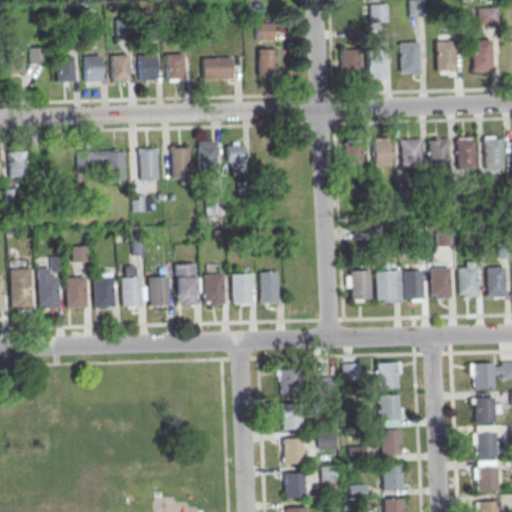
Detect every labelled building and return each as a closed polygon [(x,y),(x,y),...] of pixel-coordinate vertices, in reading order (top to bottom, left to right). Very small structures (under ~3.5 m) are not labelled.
[(407,0),(422,0),(423,16),(408,17),(407,0)] [(368,5),(384,4),(385,21),(368,22),(368,5)] [(475,8),(496,7),(496,24),(476,25),(475,8)] [(272,22),(253,22),(253,39),(272,39),(272,22)] [(470,41),(489,40),(491,71),(471,72),(470,41)] [(432,42),(452,41),(453,71),(434,72),(432,42)] [(397,43),(416,42),(417,73),(398,74),(397,43)] [(271,48),(255,48),(255,77),(271,77),(271,48)] [(338,70),(356,70),(356,48),(338,48),(338,70)] [(383,76),(383,50),(366,50),(366,76),(383,76)] [(5,73),(22,73),(22,54),(5,54),(5,73)] [(138,55),(155,54),(156,79),(139,80),(138,55)] [(165,55),(182,54),(183,79),(166,80),(165,55)] [(110,56),(127,55),(128,80),(111,81),(110,56)] [(82,56),(99,56),(101,81),(83,82),(82,56)] [(55,58),(72,57),(73,82),(56,83),(55,58)] [(231,78),(231,57),(200,57),(200,78),(231,78)] [(419,138),(399,138),(399,163),(419,163),(419,138)] [(482,140),(500,139),(501,165),(483,165),(482,140)] [(372,141),(389,140),(390,165),(373,166),(372,141)] [(427,140),(445,140),(446,165),(428,166),(427,140)] [(455,141),(472,140),(473,166),(456,167),(455,141)] [(244,171),(244,141),(225,141),(225,171),(244,171)] [(342,143),(360,142),(361,167),(343,168),(342,143)] [(197,147),(214,146),(215,172),(198,172),(197,147)] [(170,149),(187,148),(188,173),(171,174),(170,149)] [(138,149),(155,149),(156,180),(139,181),(138,149)] [(7,152),(23,151),(25,176),(8,177),(7,152)] [(105,152),(122,151),(124,182),(106,183),(105,152)] [(130,196),(144,195),(145,212),(130,213),(130,196)] [(130,235),(141,235),(142,255),(131,256),(130,235)] [(70,245),(85,245),(86,262),(71,262),(70,245)] [(173,265),(193,264),(195,306),(180,306),(180,303),(174,303),(173,265)] [(428,268),(448,267),(449,299),(434,300),(434,296),(429,296),(428,268)] [(456,268),(476,267),(477,297),(462,298),(462,295),(457,296),(456,268)] [(485,267),(503,267),(504,297),(486,298),(485,267)] [(7,270),(28,269),(29,300),(8,301),(7,270)] [(35,269),(47,269),(47,275),(51,275),(51,279),(55,278),(56,309),(42,309),(42,306),(36,306),(35,269)] [(373,271),(400,270),(401,303),(381,304),(381,301),(374,301),(373,271)] [(400,271),(420,270),(422,300),(402,301),(400,271)] [(348,272),(368,271),(369,301),(349,302),(348,272)] [(258,273),(275,272),(276,302),(259,303),(258,273)] [(201,275),(221,274),(222,304),(202,305),(201,275)] [(228,274),(248,274),(249,304),(229,305),(228,274)] [(91,278),(111,277),(112,308),(92,308),(91,278)] [(118,278),(138,277),(139,307),(119,308),(118,278)] [(146,278),(166,277),(167,307),(147,308),(146,278)] [(63,278),(83,278),(84,308),(64,309),(63,278)] [(341,364),(357,363),(358,380),(342,380),(341,364)] [(375,364),(395,363),(396,388),(376,389),(375,364)] [(471,365),(491,364),(492,389),(472,390),(471,365)] [(277,370),(297,369),(298,394),(279,395),(277,370)] [(314,378),(330,377),(330,394),(314,395),(314,378)] [(377,396),(397,396),(398,420),(378,421),(377,396)] [(472,400),(492,399),(493,424),(473,424),(472,400)] [(279,405),(299,404),(300,429),(280,430),(279,405)] [(378,431),(398,430),(399,455),(379,456),(378,431)] [(316,432),(332,431),(333,448),(317,449),(316,432)] [(474,434),(494,433),(495,458),(475,459),(474,434)] [(280,440),(300,439),(301,463),(282,464),(280,440)] [(347,446),(363,445),(364,462),(347,463),(347,446)] [(319,466),(335,465),(335,482),(319,483),(319,466)] [(380,466),(399,465),(401,489),(381,490),(380,466)] [(475,468),(495,467),(496,492),(476,493),(475,468)] [(282,474),(302,473),(303,498),(283,499),(282,474)] [(348,484),(365,483),(365,496),(349,497),(348,484)] [(381,511),(381,500),(401,499),(402,511),(408,511),(381,511)] [(477,511),(477,502),(497,501),(497,511),(477,511)]
